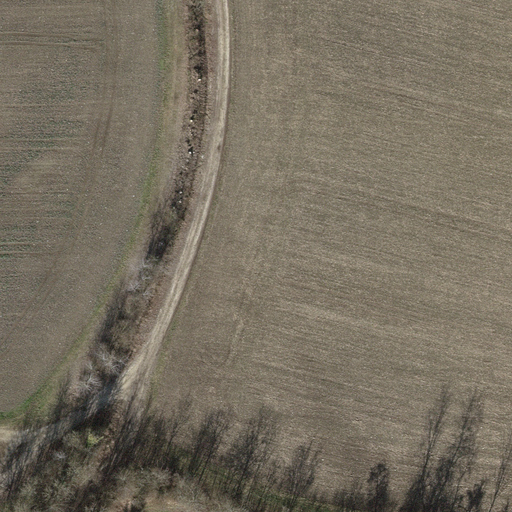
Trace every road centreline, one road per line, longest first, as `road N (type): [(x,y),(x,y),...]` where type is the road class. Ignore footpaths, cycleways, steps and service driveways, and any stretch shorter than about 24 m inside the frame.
road 1 (track): [(0,481),(56,425),(134,383),(217,166),(221,0)]
road 2 (track): [(134,383),(129,436),(70,511)]
